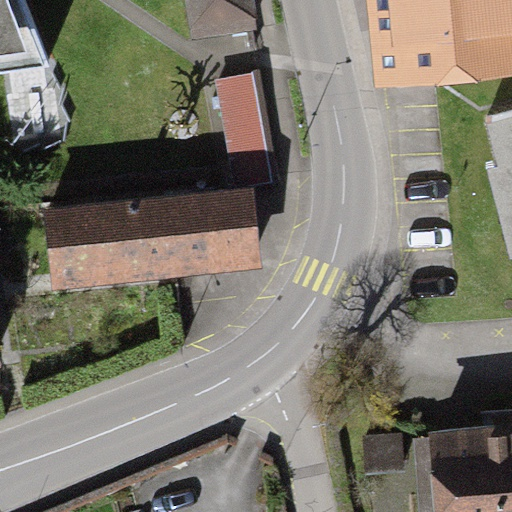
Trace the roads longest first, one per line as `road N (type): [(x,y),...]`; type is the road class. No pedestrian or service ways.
road 1 (secondary): [(307,0),(346,196),(338,243),(310,304)]
road 2 (secondary): [(269,354),(0,477)]
road 3 (residential): [(310,304),(372,347),(511,354)]
road 4 (residential): [(309,511),(287,400),(269,354)]
